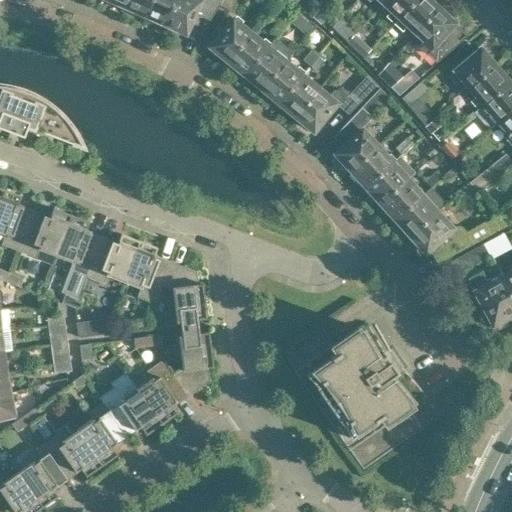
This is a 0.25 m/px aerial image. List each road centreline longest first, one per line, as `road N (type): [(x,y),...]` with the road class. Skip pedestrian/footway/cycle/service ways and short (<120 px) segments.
road 1 (residential): [(363,246),(325,199),(228,114),(148,64),(74,32),(0,16)]
road 2 (residential): [(242,244),(0,151)]
road 3 (residential): [(251,407),(101,511)]
road 4 (residential): [(251,407),(242,244)]
road 5 (residential): [(460,368),(363,246)]
road 6 (residential): [(363,246),(320,269),(242,244)]
